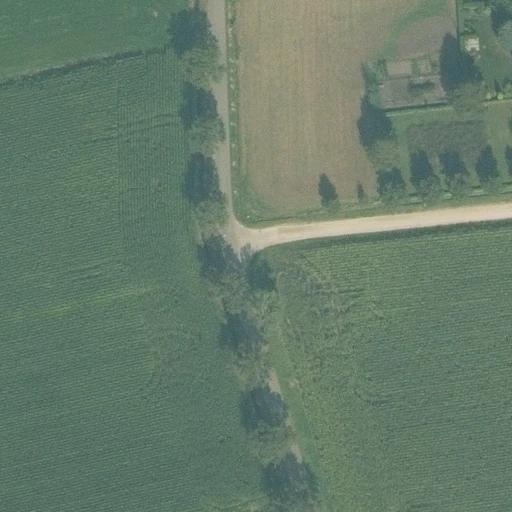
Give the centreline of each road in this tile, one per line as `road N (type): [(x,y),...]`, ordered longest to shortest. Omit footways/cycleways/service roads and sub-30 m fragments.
road 1 (unclassified): [(310,511),(224,245),(216,0)]
road 2 (track): [(511,206),(224,245)]
